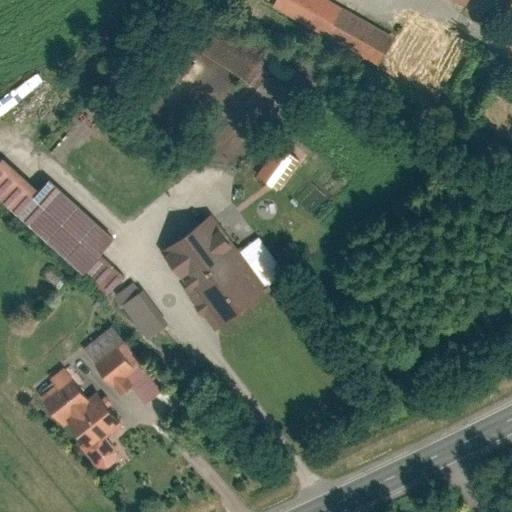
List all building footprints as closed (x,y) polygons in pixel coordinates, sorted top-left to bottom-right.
[(329,0),(278,0),(274,8),(379,67),(396,37),(329,0)] [(300,157),(278,142),(256,172),(277,188),(300,157)] [(4,157),(0,161),(0,198),(109,297),(126,278),(102,257),(116,241),(49,180),(40,189),(4,157)] [(200,225),(165,250),(218,325),(267,291),(229,237),(215,246),(200,225)] [(265,285),(284,271),(259,234),(239,248),(265,285)] [(145,336),(167,320),(141,285),(120,301),(145,336)] [(79,353),(120,392),(128,384),(146,401),(161,386),(102,330),(79,353)] [(48,384),(36,394),(65,429),(69,426),(83,443),(80,445),(98,467),(107,469),(117,462),(118,452),(108,440),(128,424),(99,388),(93,393),(66,360),(43,378),(48,384)]
